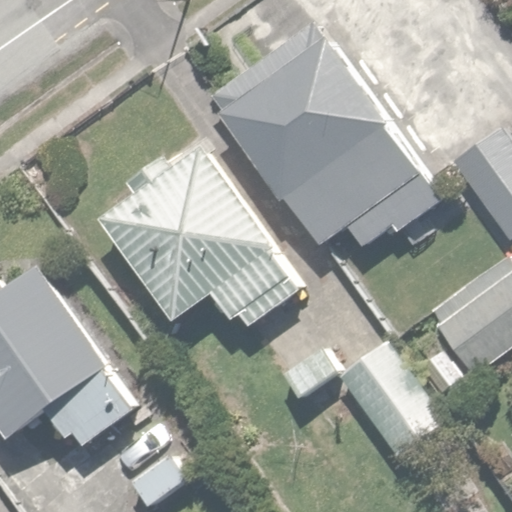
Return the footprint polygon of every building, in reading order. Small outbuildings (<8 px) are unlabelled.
[(444,189),(434,173),(317,16),(218,90),(329,239),(353,221),(370,244),(444,189)] [(511,115),(448,162),(510,245),(511,244),(511,115)] [(227,133),(112,212),(187,322),(227,295),(252,330),(327,278),(227,133)] [(161,391),(50,253),(0,293),(0,394),(30,431),(61,406),(93,446),(161,391)] [(459,420),(400,334),(343,374),(402,460),(459,420)] [(187,438),(137,473),(162,508),(212,473),(187,438)]
